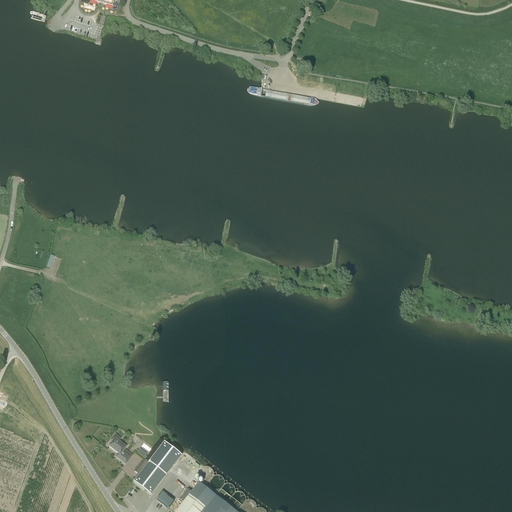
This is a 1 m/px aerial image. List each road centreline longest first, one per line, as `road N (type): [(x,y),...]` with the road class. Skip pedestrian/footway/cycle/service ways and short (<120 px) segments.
road 1 (unclassified): [(118,511),(14,345)]
road 2 (unclassified): [(241,55),(136,22),(125,11),(127,0)]
